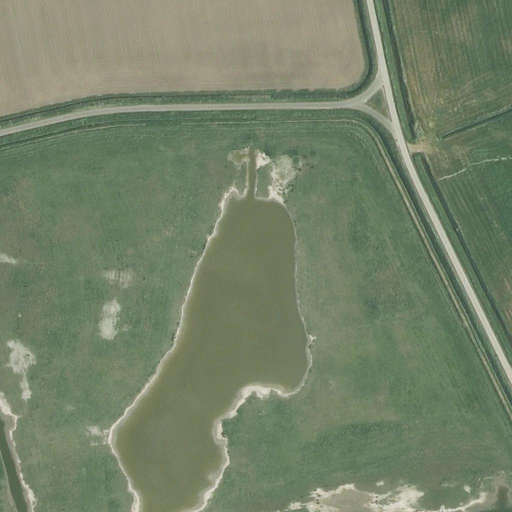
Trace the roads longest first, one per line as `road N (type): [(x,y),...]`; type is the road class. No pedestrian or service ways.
road 1 (unclassified): [(0,132),(103,110),(352,103)]
road 2 (unclassified): [(511,380),(396,131)]
